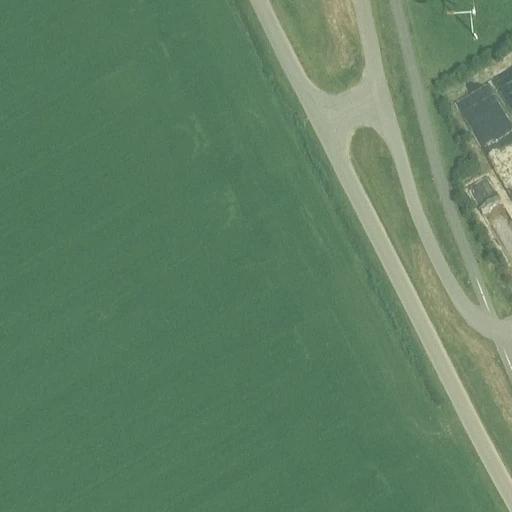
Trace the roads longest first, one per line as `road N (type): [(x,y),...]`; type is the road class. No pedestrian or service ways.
road 1 (unclassified): [(511,492),(319,128)]
road 2 (unclassified): [(319,128),(381,86),(361,0)]
road 3 (unclassified): [(319,128),(258,0)]
